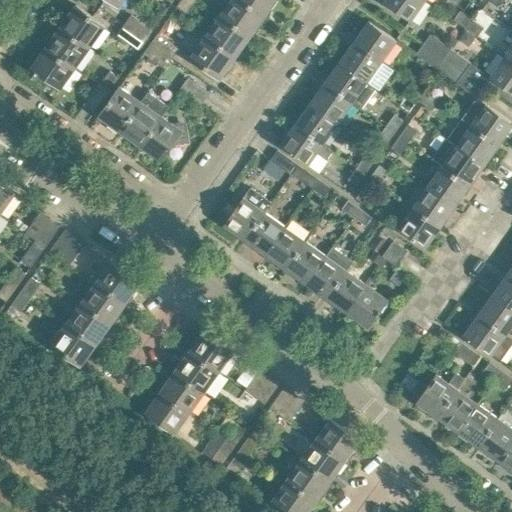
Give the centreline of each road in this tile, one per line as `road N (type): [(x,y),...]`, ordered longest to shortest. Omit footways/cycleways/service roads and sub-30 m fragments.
road 1 (residential): [(347,392),(396,324),(420,315),(511,196)]
road 2 (residential): [(177,209),(327,0)]
road 3 (residential): [(177,209),(0,80)]
road 4 (residential): [(347,392),(190,277)]
road 5 (residential): [(151,249),(0,141)]
road 6 (residential): [(116,383),(190,277)]
